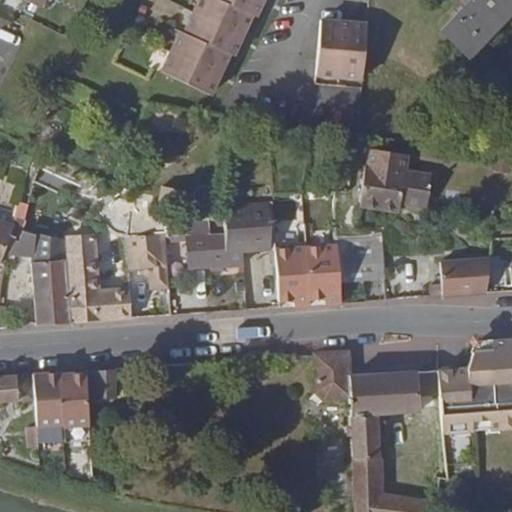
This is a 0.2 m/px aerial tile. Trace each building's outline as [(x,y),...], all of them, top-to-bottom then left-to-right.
[(198,0),(184,33),(180,30),(160,72),(211,95),(230,54),(234,56),(253,15),(257,17),(264,0),(198,0)] [(511,15),(511,0),(469,0),(439,31),(470,59),(511,15)] [(321,19),(315,75),(363,80),(368,23),(321,19)] [(172,106),(146,103),(141,117),(201,125),(203,111),(191,108),(172,106)] [(359,202),(380,206),(381,199),(399,202),(399,200),(425,204),(430,173),(404,169),(406,153),(370,147),(367,164),(365,163),(359,202)] [(399,209),(399,202),(381,199),(380,206),(399,209)] [(226,252),(242,251),(275,249),(275,248),(274,224),(270,224),(270,203),(224,205),(225,234),(226,252)] [(121,235),(122,236),(129,214),(107,207),(103,223),(104,225),(105,227),(106,228),(107,229),(108,230),(109,231),(110,232),(111,233),(113,234),(114,234),(115,235),(117,235),(118,235),(120,235),(121,235)] [(10,254),(14,229),(12,228),(0,224),(0,265),(5,266),(8,267),(10,254)] [(69,297),(66,255),(65,240),(14,229),(10,254),(34,256),(33,263),(31,263),(37,326),(71,324),(69,297)] [(244,265),(242,251),(226,252),(225,234),(188,236),(188,247),(189,266),(244,265)] [(340,280),(339,282),(385,279),(382,234),(338,237),(338,255),(340,280)] [(148,291),(169,291),(168,236),(126,237),(127,274),(147,273),(148,291)] [(129,319),(126,284),(95,288),(91,238),(65,240),(66,255),(69,297),(71,324),(129,319)] [(306,246),(310,298),(324,297),(325,303),(341,302),(339,282),(337,244),(306,246)] [(294,306),(310,304),(310,298),(306,246),(275,248),(275,249),(279,300),(294,299),(294,306)] [(442,283),(443,294),(465,292),(464,277),(487,275),(489,256),(440,259),(442,283)] [(464,277),(465,292),(486,291),(487,275),(464,277)] [(431,295),(443,294),(442,283),(431,286),(431,295)] [(10,306),(2,304),(0,315),(0,328),(7,328),(10,306)] [(443,432),(511,427),(511,339),(477,342),(469,368),(439,370),(443,432)] [(351,376),(351,358),(350,351),(315,354),(317,392),(324,399),(351,398),(353,511),(434,511),(435,502),(380,493),(376,414),(420,410),(417,372),(351,376)] [(113,367),(87,369),(87,371),(89,397),(115,397),(116,367),(113,367)] [(60,371),(34,373),(36,399),(38,426),(65,424),(61,373),(60,371)] [(87,371),(61,373),(65,424),(65,426),(91,424),(87,371)] [(0,375),(0,401),(18,400),(36,399),(34,373),(0,375)]
